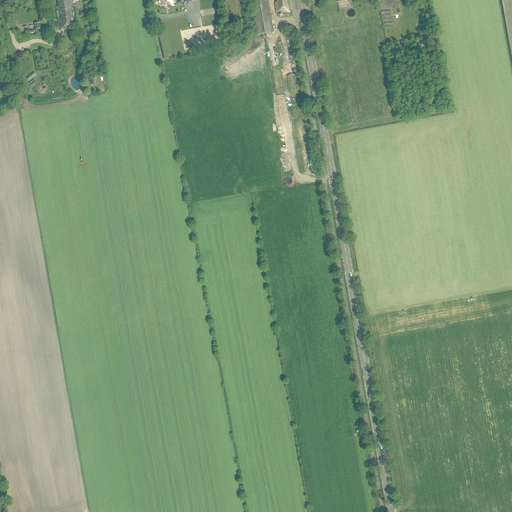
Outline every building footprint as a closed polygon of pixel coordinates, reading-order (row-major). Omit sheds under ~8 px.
[(56,8),(57,11),(73,9),(72,9),(71,1),(70,1),(69,0),(72,0),(74,0),(75,1),(78,1),(77,0),(57,0),(58,7),(56,8)] [(268,0),(262,1),(252,3),(257,35),(274,32),(268,0)] [(277,0),(278,2),(275,3),(276,14),(290,13),(288,0),(277,0)] [(57,11),(58,20),(60,20),(60,19),(74,17),(73,9),(57,11)] [(60,20),(58,20),(59,30),(76,28),(74,17),(60,19),(60,20)] [(89,78),(90,86),(98,85),(97,77),(89,78)]
